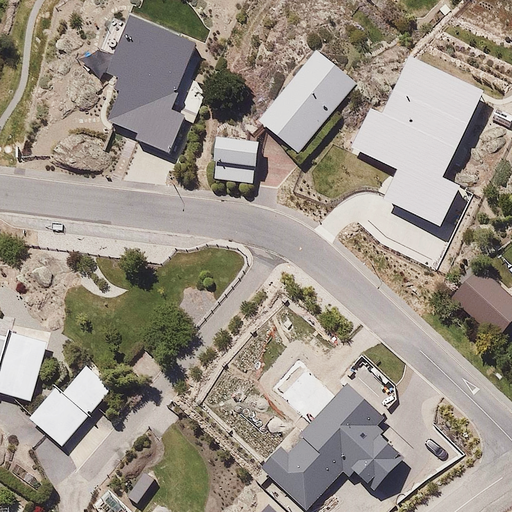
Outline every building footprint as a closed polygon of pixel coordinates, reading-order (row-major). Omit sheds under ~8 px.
[(362,79),(322,45),(263,117),(303,150),(362,79)] [(368,106),(349,147),(398,170),(383,202),(440,228),(462,180),(444,172),(483,88),(409,55),(384,112),(368,106)] [(266,138),(225,135),(222,177),(263,179),(266,138)] [(511,321),(511,300),(478,269),(448,298),(496,340),(511,321)] [(0,361),(2,362),(0,371),(0,384),(37,393),(51,333),(15,324),(13,333),(0,330),(0,361)] [(298,357),(268,389),(312,432),(300,446),(289,458),(280,450),(262,469),(305,511),(308,511),(343,473),(351,480),(356,474),(376,492),(406,461),(389,448),(382,437),(386,432),(380,426),(387,420),(348,386),(339,395),(298,357)] [(66,443),(114,385),(88,364),(67,389),(59,383),(32,416),(66,443)]
